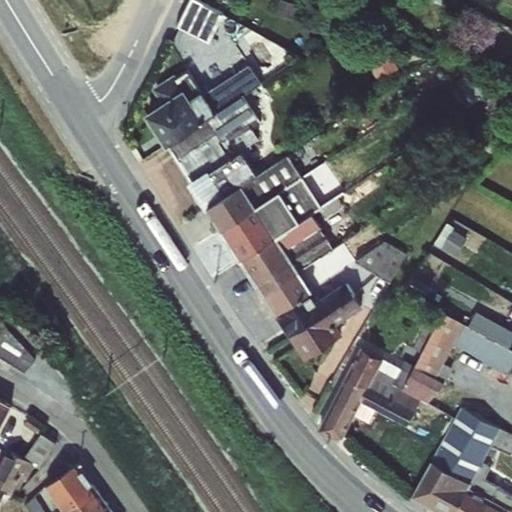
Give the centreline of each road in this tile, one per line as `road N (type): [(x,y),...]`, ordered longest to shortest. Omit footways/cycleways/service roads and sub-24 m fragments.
road 1 (secondary): [(373,511),(324,472),(258,397),(84,129)]
road 2 (unclassified): [(0,379),(87,449),(135,511)]
road 3 (secondary): [(84,129),(7,0)]
road 4 (residential): [(84,129),(158,0)]
